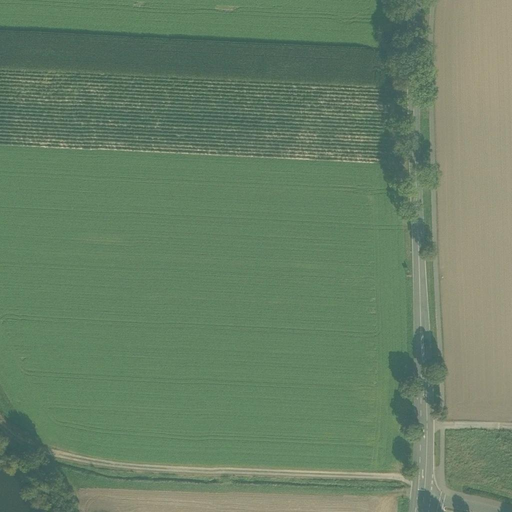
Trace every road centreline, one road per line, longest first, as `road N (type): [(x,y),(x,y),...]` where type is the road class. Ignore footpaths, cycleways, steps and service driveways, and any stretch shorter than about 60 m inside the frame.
road 1 (secondary): [(415,0),(419,505)]
road 2 (track): [(0,423),(30,444),(112,463),(409,477),(419,505)]
